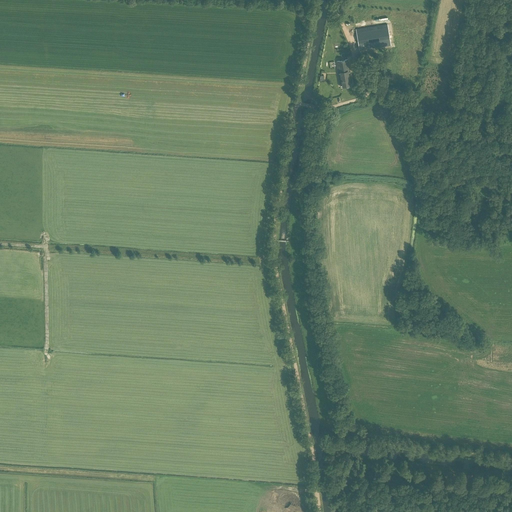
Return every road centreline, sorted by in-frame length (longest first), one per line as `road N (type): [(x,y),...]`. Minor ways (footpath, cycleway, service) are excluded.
road 1 (track): [(319,511),(273,253),(294,105)]
road 2 (track): [(324,108),(316,238),(340,372),(337,441)]
road 3 (track): [(274,260),(0,242)]
road 4 (track): [(388,98),(417,119),(511,127)]
